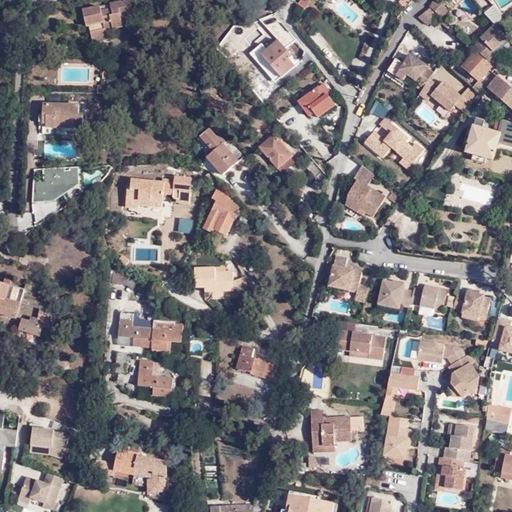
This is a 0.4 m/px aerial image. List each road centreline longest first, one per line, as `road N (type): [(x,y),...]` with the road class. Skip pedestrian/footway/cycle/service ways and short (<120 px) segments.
road 1 (residential): [(38,0),(9,256),(0,253)]
road 2 (unknown): [(205,412),(216,321),(172,286),(171,222)]
road 3 (residential): [(283,426),(186,415),(90,387)]
road 4 (residential): [(329,237),(283,426)]
road 5 (residential): [(329,237),(373,244),(398,262),(511,283)]
road 6 (residential): [(437,380),(415,511)]
road 7 (residential): [(356,113),(329,237)]
